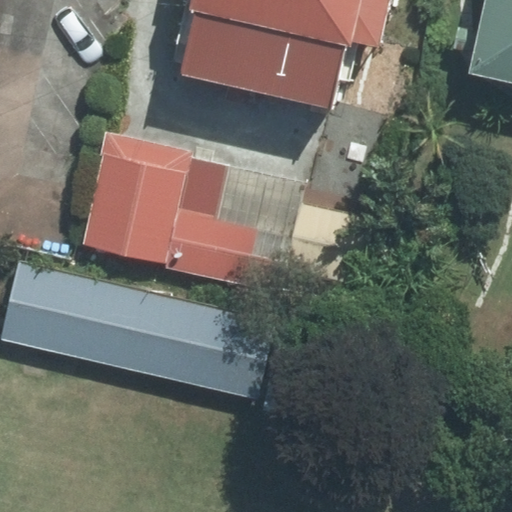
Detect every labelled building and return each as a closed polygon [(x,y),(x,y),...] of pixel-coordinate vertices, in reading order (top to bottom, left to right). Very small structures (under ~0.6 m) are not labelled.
[(208,0),(195,74),(375,107),(395,0),(208,0)] [(511,0),(489,0),(475,65),(511,73),(511,0)] [(114,131),(88,238),(283,285),(289,262),(304,198),(309,179),(114,131)] [(304,198),(289,262),(363,280),(378,216),(304,198)] [(29,253),(11,330),(259,389),(277,312),(29,253)]
